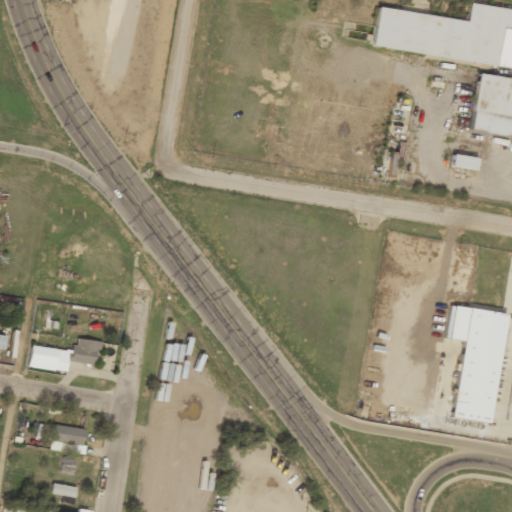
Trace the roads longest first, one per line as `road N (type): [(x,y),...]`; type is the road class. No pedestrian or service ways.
road 1 (secondary): [(368,511),(144,206),(76,132),(17,0)]
road 2 (residential): [(163,170),(511,227)]
road 3 (secondary): [(483,453),(358,428),(271,382)]
road 4 (residential): [(107,511),(142,299)]
road 5 (residential): [(163,170),(193,0)]
road 6 (residential): [(0,146),(57,158),(144,206)]
road 7 (residential): [(0,384),(122,406)]
